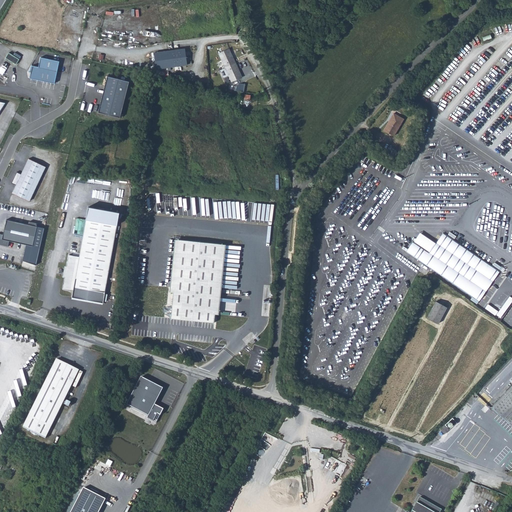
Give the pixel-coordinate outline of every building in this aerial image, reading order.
[(155,52),(157,69),(188,65),(186,48),(155,52)] [(9,52),(6,58),(17,64),(20,59),(9,52)] [(228,52),(217,57),(224,71),(235,66),(228,52)] [(59,61),(41,58),(39,67),(32,66),(28,71),(31,73),(30,78),(55,83),(59,61)] [(235,66),(224,71),(231,85),(242,80),(235,66)] [(113,82),(104,118),(126,124),(135,87),(113,82)] [(394,135),(404,118),(393,111),(383,128),(394,135)] [(46,167),(29,159),(22,175),(16,173),(12,183),(17,185),(13,193),(30,201),(46,167)] [(121,215),(92,209),(81,261),(74,259),(69,293),(75,294),(76,290),(91,293),(107,295),(121,215)] [(84,234),(87,219),(78,218),(75,233),(84,234)] [(0,244),(8,247),(9,241),(33,246),(38,223),(29,221),(29,225),(7,220),(3,235),(0,233),(0,244)] [(437,243),(419,232),(407,254),(475,293),(471,299),(479,304),(501,268),(443,234),(437,243)] [(221,245),(179,241),(177,241),(173,293),(170,319),(177,319),(214,322),(215,314),(221,245)] [(221,245),(215,314),(219,314),(225,245),(221,245)] [(71,259),(66,293),(69,293),(74,259),(71,259)] [(91,293),(76,290),(75,294),(75,297),(90,300),(91,293)] [(503,318),(511,301),(511,296),(509,296),(501,311),(489,304),(486,309),(503,318)] [(446,307),(435,301),(427,317),(438,323),(446,307)] [(82,371),(60,360),(25,427),(47,438),(82,371)] [(511,385),(492,406),(511,424),(511,385)] [(454,417),(447,424),(451,428),(458,422),(454,417)] [(450,429),(445,424),(442,428),(446,433),(450,429)] [(420,500),(440,511),(442,511),(445,507),(423,495),(420,500)] [(440,511),(420,500),(413,511),(440,511)]
